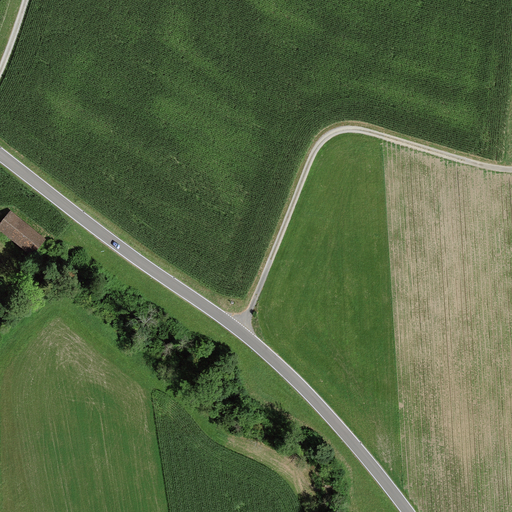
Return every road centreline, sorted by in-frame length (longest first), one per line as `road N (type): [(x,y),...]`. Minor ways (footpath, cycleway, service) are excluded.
road 1 (tertiary): [(405,511),(349,439),(239,328),(0,156)]
road 2 (track): [(239,328),(323,136),(346,127),(511,168)]
